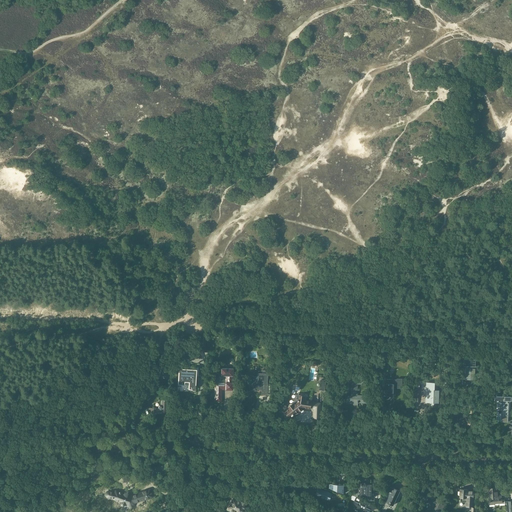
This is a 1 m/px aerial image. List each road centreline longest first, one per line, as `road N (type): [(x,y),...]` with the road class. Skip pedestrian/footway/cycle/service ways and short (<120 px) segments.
road 1 (secondary): [(0,460),(47,443),(423,457)]
road 2 (unknown): [(172,323),(511,334)]
road 3 (unknown): [(0,313),(172,323)]
road 4 (residential): [(321,511),(176,453)]
road 5 (track): [(0,52),(30,55),(78,37),(121,0)]
road 6 (track): [(117,481),(97,462),(85,474),(24,494),(7,511)]
